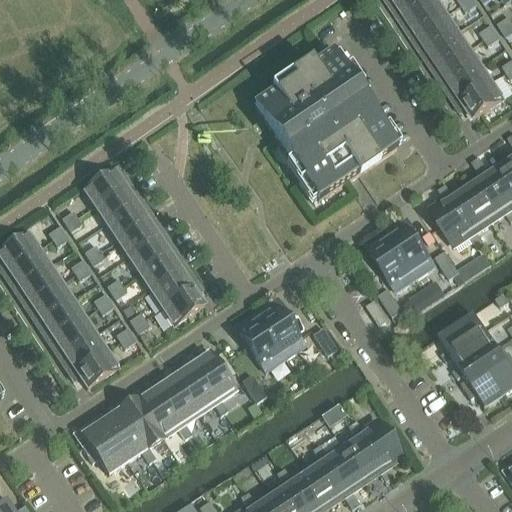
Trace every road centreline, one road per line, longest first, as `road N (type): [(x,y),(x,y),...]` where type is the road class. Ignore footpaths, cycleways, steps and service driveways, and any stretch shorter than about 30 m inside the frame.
road 1 (residential): [(0,165),(243,0)]
road 2 (residential): [(311,262),(453,474)]
road 3 (residential): [(247,300),(51,428)]
road 4 (residential): [(447,170),(342,15)]
road 5 (residential): [(247,300),(149,145)]
road 6 (residential): [(447,170),(311,262)]
